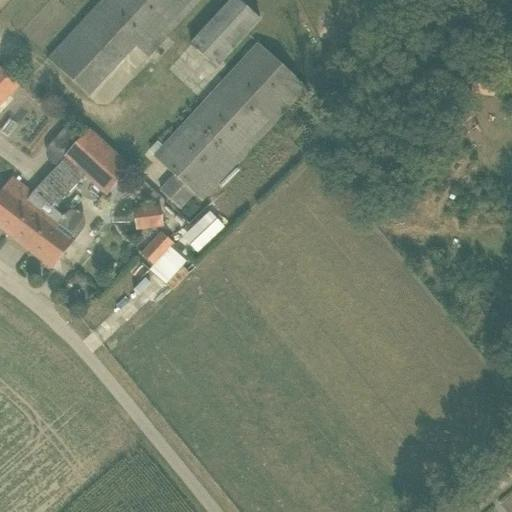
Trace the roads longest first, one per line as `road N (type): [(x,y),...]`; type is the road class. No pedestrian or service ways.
road 1 (unclassified): [(214,511),(45,310),(0,277)]
road 2 (track): [(0,48),(30,61),(159,178)]
